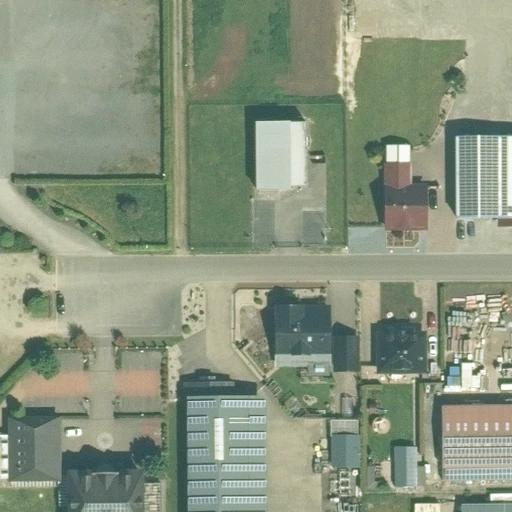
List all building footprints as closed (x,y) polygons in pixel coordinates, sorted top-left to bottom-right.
[(307,121),(253,122),(254,191),(289,191),(289,186),(307,186),(307,121)] [(511,135),(457,136),(457,220),(511,219),(511,135)] [(409,164),(385,165),(387,230),(426,229),(425,190),(410,191),(409,164)] [(331,305),(275,305),(275,367),(332,367),(332,335),(331,305)] [(426,332),(376,332),(376,375),(427,374),(426,332)] [(358,334),(332,335),(332,367),(332,374),(358,374),(358,334)] [(267,511),(266,396),(186,397),(187,511),(267,511)] [(511,405),(442,406),(443,481),(511,480),(511,405)] [(61,417),(8,418),(9,482),(62,482),(61,417)] [(326,469),(356,469),(356,420),(327,420),(326,469)] [(424,486),(423,468),(414,468),(413,447),(390,448),(392,488),(424,486)] [(143,511),(143,469),(66,469),(66,511),(143,511)] [(511,503),(511,495),(488,496),(488,503),(511,503)]
